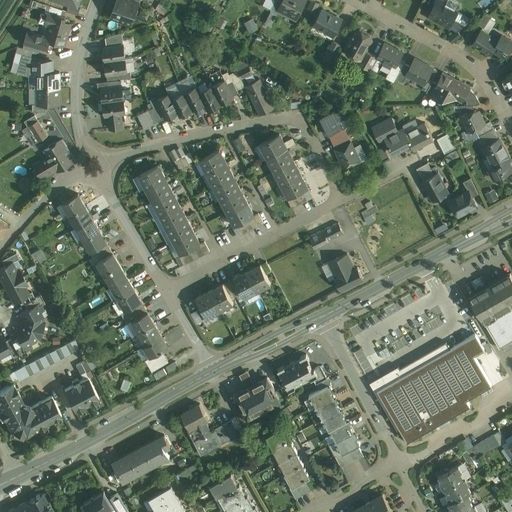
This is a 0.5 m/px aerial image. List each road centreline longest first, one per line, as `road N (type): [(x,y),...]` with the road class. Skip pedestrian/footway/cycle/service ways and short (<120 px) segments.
road 1 (secondary): [(16,477),(212,371)]
road 2 (secondary): [(322,317),(511,217)]
road 3 (residential): [(511,125),(487,79),(462,57),(359,0)]
road 4 (residential): [(95,166),(79,123),(77,87),(99,0)]
road 5 (residential): [(343,201),(298,120),(224,130)]
road 6 (residential): [(400,465),(322,317)]
road 7 (residential): [(167,291),(95,166)]
road 8 (residential): [(163,144),(224,261)]
road 9 (residential): [(400,465),(511,398)]
road 10 (residential): [(95,166),(50,190),(0,249)]
road 11 (secondary): [(212,371),(322,317)]
